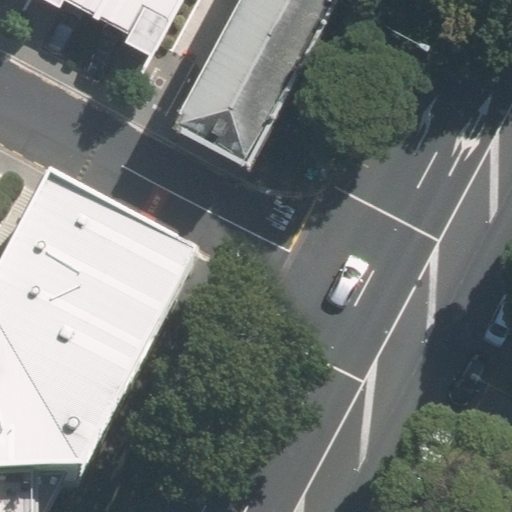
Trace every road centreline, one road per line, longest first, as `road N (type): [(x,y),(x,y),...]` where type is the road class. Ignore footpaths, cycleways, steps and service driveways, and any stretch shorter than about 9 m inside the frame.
road 1 (residential): [(397,315),(0,103)]
road 2 (secondary): [(397,315),(511,102)]
road 3 (secondary): [(289,511),(397,315)]
